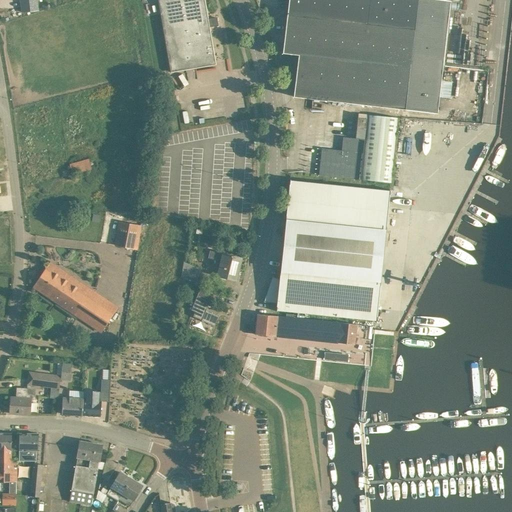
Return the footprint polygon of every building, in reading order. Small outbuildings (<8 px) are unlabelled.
[(35,0),(19,0),(21,13),(37,10),(35,0)] [(216,64),(204,0),(158,0),(171,72),(216,64)] [(288,0),(283,53),(299,55),(294,96),(304,98),(398,109),(405,110),(439,114),(451,1),(444,0),(288,0)] [(217,17),(208,18),(210,26),(218,25),(217,17)] [(391,183),(398,117),(368,114),(361,180),(391,183)] [(358,117),(357,128),(366,129),(367,118),(358,117)] [(342,151),(332,150),(322,149),(319,175),(329,176),(359,179),(363,139),(343,137),(342,151)] [(89,158),(69,164),(72,174),(92,169),(89,158)] [(290,179),(285,222),(286,222),(286,221),(385,232),(385,233),(386,233),(390,190),(389,190),(389,191),(290,180),(291,179),(290,179)] [(114,246),(137,249),(141,225),(118,221),(114,246)] [(225,278),(236,281),(242,258),(223,253),(221,261),(217,276),(220,277),(219,278),(225,280),(225,278)] [(198,276),(201,269),(183,262),(182,269),(198,276)] [(47,267),(42,275),(109,320),(117,308),(63,272),(60,276),(47,267)] [(276,311),(277,311),(277,310),(376,320),(376,321),(381,278),(380,278),(380,279),(281,269),(281,268),(280,277),(274,277),(270,288),(269,288),(268,293),(269,293),(266,302),(277,303),(276,311)] [(196,283),(198,276),(182,269),(181,277),(196,283)] [(42,275),(37,283),(56,296),(54,300),(101,332),(109,320),(42,275)] [(202,320),(213,325),(218,314),(219,315),(219,314),(206,309),(207,306),(210,307),(210,306),(208,305),(214,290),(202,285),(191,310),(195,311),(193,316),(202,320)] [(357,325),(264,315),(263,319),(257,318),(255,334),(355,344),(357,325)] [(325,352),(325,360),(348,360),(349,352),(325,352)] [(70,381),(70,378),(72,364),(62,362),(62,369),(61,375),(60,380),(70,381)] [(59,389),(60,380),(61,375),(55,375),(39,373),(38,386),(42,387),(51,388),(59,389)] [(110,379),(102,379),(101,391),(85,391),(84,399),(82,415),(100,416),(101,400),(109,401),(110,379)] [(35,400),(36,389),(27,388),(17,387),(16,397),(11,397),(10,413),(30,415),(30,414),(31,399),(35,400)] [(62,414),(82,415),(84,399),(83,399),(83,398),(81,398),(69,397),(63,397),(62,414)] [(17,459),(11,459),(12,433),(0,432),(0,463),(17,464),(17,459)] [(19,433),(19,451),(25,451),(25,461),(36,461),(36,451),(38,451),(38,434),(19,433)] [(78,451),(69,501),(91,506),(100,455),(102,445),(80,441),(78,451)] [(107,457),(104,467),(102,477),(108,481),(118,464),(107,457)] [(0,481),(17,481),(17,464),(0,463),(0,481)] [(40,497),(43,466),(43,465),(33,464),(30,496),(40,497)] [(118,501),(119,499),(131,479),(120,472),(111,488),(109,491),(103,487),(100,491),(107,495),(108,494),(118,501)] [(131,479),(119,499),(130,506),(142,485),(131,479)] [(2,506),(16,506),(16,493),(2,493),(2,506)] [(171,511),(170,502),(161,504),(162,511),(171,511)] [(112,509),(115,511),(117,511),(126,511),(128,510),(119,505),(116,503),(112,509)]
